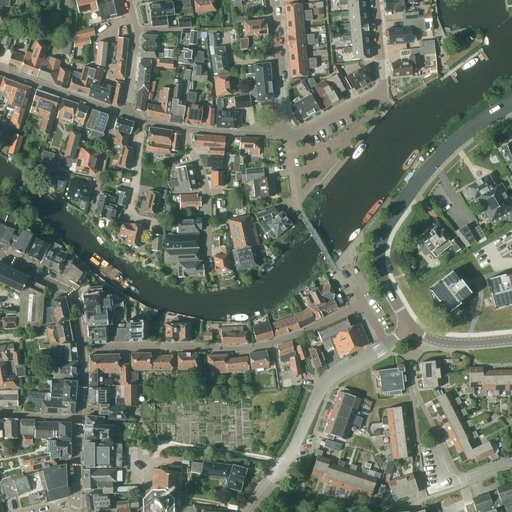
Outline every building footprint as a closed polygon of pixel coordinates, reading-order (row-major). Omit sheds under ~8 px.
[(97,9),(94,0),(74,0),(78,14),(97,9)] [(121,16),(116,0),(114,0),(97,4),(101,21),(121,16)] [(173,16),(172,2),(171,0),(169,0),(163,1),(163,3),(148,5),(150,17),(149,17),(151,27),(167,25),(166,17),(173,16)] [(190,9),(189,0),(181,0),(183,10),(190,9)] [(193,0),(194,1),(195,13),(215,11),(213,0),(193,0)] [(348,12),(365,11),(363,0),(344,0),(338,1),(338,6),(346,5),(347,3),(348,12)] [(412,9),(412,3),(416,3),(416,0),(384,0),(385,11),(393,10),(394,13),(405,12),(405,9),(412,9)] [(285,18),(311,15),(311,10),(303,11),(302,13),(301,4),(284,5),(285,18)] [(348,15),(349,24),(366,22),(365,11),(348,12),(339,13),(339,18),(347,17),(348,15)] [(286,29),(286,30),(303,28),(302,19),(304,21),(312,20),(311,15),(285,18),(286,29)] [(247,22),(247,16),(235,17),(236,23),(243,23),(244,36),(266,34),(265,25),(263,25),(263,20),(247,22)] [(417,19),(402,20),(403,28),(387,29),(388,45),(411,43),(410,36),(415,36),(414,31),(424,31),(423,18),(417,19)] [(189,27),(189,19),(177,19),(178,27),(184,27),(185,28),(189,27)] [(340,25),(337,25),(338,30),(340,30),(348,29),(349,27),(350,36),(367,34),(366,22),(349,24),(340,25)] [(286,30),(287,42),(314,39),(313,34),(305,35),(304,37),(303,28),(286,30)] [(96,30),(75,31),(76,46),(92,45),(91,37),(96,36),(96,30)] [(209,47),(212,46),(218,46),(217,40),(219,40),(218,34),(216,34),(216,30),(206,31),(206,35),(208,35),(209,47)] [(351,48),(368,46),(367,34),(350,36),(341,37),(342,42),(349,41),(350,39),(351,48)] [(157,36),(141,35),(139,57),(156,58),(162,58),(162,54),(156,54),(157,36)] [(11,38),(2,36),(0,44),(0,48),(8,50),(11,38)] [(63,39),(58,38),(55,53),(61,54),(63,39)] [(127,39),(117,38),(115,60),(116,60),(114,79),(123,81),(127,39)] [(63,39),(61,54),(69,55),(71,41),(63,39)] [(248,42),(248,40),(247,39),(239,40),(240,51),(246,50),(246,49),(247,48),(247,46),(248,45),(248,43),(248,42)] [(288,54),(305,52),(304,44),(306,45),(314,44),(314,39),(287,42),(288,54)] [(107,43),(97,42),(95,65),(105,66),(107,43)] [(24,56),(20,69),(19,71),(36,77),(45,56),(43,55),(46,47),(36,43),(32,54),(26,52),(24,56)] [(213,48),(212,46),(209,47),(210,55),(213,75),(228,72),(225,52),(224,52),(224,47),(213,48)] [(368,46),(351,48),(342,49),(343,54),(350,53),(352,52),(352,60),(369,58),(368,46)] [(433,48),(419,49),(409,50),(410,56),(409,57),(409,61),(391,63),(392,77),(411,75),(411,70),(419,69),(418,55),(434,54),(433,48)] [(192,50),(183,49),(182,52),(179,52),(178,64),(181,64),(190,65),(192,50)] [(173,50),(163,50),(163,58),(173,58),(173,50)] [(7,65),(20,69),(24,56),(20,55),(20,54),(12,51),(7,65)] [(203,53),(194,52),(192,72),(191,72),(190,80),(191,80),(191,81),(206,81),(206,72),(203,72),(203,63),(202,63),(203,53)] [(306,61),(305,52),(288,54),(289,66),(316,63),(315,58),(308,59),(306,61)] [(54,84),(59,67),(60,62),(50,59),(50,57),(45,56),(36,77),(54,84)] [(139,63),(137,82),(149,84),(151,64),(150,64),(150,60),(139,59),(139,63)] [(272,97),(269,63),(253,65),(253,66),(247,67),(248,75),(246,75),(251,102),(256,101),(256,102),(269,101),(272,97)] [(316,63),(289,66),(291,78),(307,76),(306,68),(308,69),(316,68),(316,63)] [(70,71),(59,67),(54,84),(54,85),(66,89),(70,71)] [(79,93),(88,96),(90,85),(96,87),(97,81),(99,82),(102,70),(94,67),(94,70),(83,68),(81,74),(80,80),(82,81),(79,93)] [(369,73),(365,67),(347,77),(346,76),(341,79),(347,90),(353,87),(355,90),(370,82),(366,74),(369,73)] [(80,80),(81,74),(72,71),(71,75),(68,90),(79,93),(82,81),(80,80)] [(345,90),(336,75),(324,81),(323,81),(314,87),(325,107),(342,97),(340,93),(345,90)] [(230,94),(228,76),(217,77),(217,78),(214,78),(216,96),(219,95),(219,96),(230,94)] [(14,82),(3,78),(0,85),(0,97),(1,96),(5,97),(3,102),(6,104),(14,82)] [(311,90),(309,85),(310,84),(308,79),(306,80),(305,79),(300,82),(306,92),(311,90)] [(90,85),(88,96),(110,105),(112,88),(99,82),(97,81),(96,87),(90,85)] [(14,82),(6,104),(7,104),(6,107),(14,110),(9,126),(18,129),(30,88),(14,82)] [(112,88),(110,105),(118,107),(119,106),(123,83),(115,82),(114,89),(112,88)] [(148,92),(149,84),(137,82),(136,91),(137,91),(135,109),(143,112),(146,100),(151,101),(152,95),(147,94),(148,92)] [(186,101),(185,101),(179,101),(181,85),(173,84),(172,89),(168,122),(181,124),(182,123),(186,101)] [(168,122),(172,89),(162,88),(160,107),(147,104),(145,116),(168,122)] [(186,101),(182,123),(190,124),(199,125),(202,107),(189,105),(190,97),(193,97),(194,90),(187,89),(185,101),(186,101)] [(58,98),(36,90),(29,112),(43,117),(39,132),(48,134),(51,124),(55,108),(57,100),(58,98)] [(309,95),(308,93),(307,94),(308,96),(294,103),(303,119),(318,110),(310,94),(309,95)] [(233,97),(234,103),(234,110),(251,107),(249,95),(247,95),(239,96),(233,97)] [(73,116),(77,105),(62,99),(56,118),(71,123),(73,123),(73,121),(74,120),(75,117),(73,116)] [(229,112),(226,112),(221,112),(221,99),(216,99),(217,112),(216,128),(237,129),(237,125),(240,126),(241,112),(229,112)] [(87,108),(77,105),(73,116),(75,117),(74,120),(73,121),(73,123),(74,124),(75,122),(81,124),(87,108)] [(106,115),(91,110),(85,128),(91,130),(89,136),(101,140),(103,134),(102,133),(107,117),(106,115)] [(116,130),(114,138),(127,142),(129,134),(130,134),(133,123),(116,118),(113,129),(116,130)] [(171,131),(148,128),(145,151),(165,154),(164,157),(169,158),(169,154),(169,151),(177,151),(179,135),(171,134),(171,131)] [(63,158),(66,158),(73,160),(73,158),(77,144),(83,146),(84,142),(78,140),(80,135),(70,131),(63,158)] [(22,137),(13,134),(7,154),(16,157),(22,137)] [(218,155),(223,155),(223,148),(224,137),(193,135),(193,146),(203,147),(210,148),(209,155),(218,155)] [(126,147),(127,142),(114,138),(113,144),(121,146),(116,166),(129,170),(134,149),(126,147)] [(258,139),(240,138),(239,149),(248,150),(248,155),(258,155),(258,150),(259,150),(258,139)] [(511,144),(500,148),(506,165),(508,164),(511,174),(511,146),(511,147),(511,144)] [(81,147),(78,158),(97,163),(99,152),(81,147)] [(53,163),(51,162),(53,157),(54,154),(43,151),(35,178),(47,181),(52,164),(53,163)] [(177,154),(169,154),(169,164),(177,165),(177,154)] [(63,156),(58,155),(55,166),(63,168),(65,159),(62,158),(63,156)] [(218,158),(209,158),(207,158),(207,167),(211,167),(211,170),(223,170),(222,158),(223,155),(218,155),(218,158)] [(94,174),(97,163),(78,158),(78,159),(73,158),(73,160),(66,158),(64,166),(70,168),(72,163),(77,164),(75,169),(94,174)] [(179,183),(193,180),(190,165),(175,168),(177,180),(179,179),(179,183)] [(222,186),(222,172),(211,172),(211,186),(222,186)] [(263,173),(245,174),(245,175),(241,176),(241,184),(245,184),(245,181),(253,181),(255,198),(274,196),(272,177),(264,178),(263,173)] [(473,200),(476,199),(482,195),(484,197),(486,196),(488,198),(503,189),(500,184),(494,187),(487,175),(466,188),(473,200)] [(89,184),(71,179),(66,197),(87,202),(89,194),(87,193),(89,184)] [(179,179),(177,180),(167,182),(168,189),(179,186),(180,192),(195,189),(193,180),(179,183),(179,179)] [(129,191),(117,187),(115,194),(119,195),(116,205),(125,207),(129,191)] [(166,191),(157,189),(156,193),(148,191),(145,201),(141,201),(138,213),(147,215),(148,212),(156,214),(160,198),(164,199),(166,191)] [(482,195),(476,199),(490,222),(511,209),(511,204),(503,189),(488,198),(486,196),(484,197),(482,195)] [(116,197),(100,193),(94,216),(113,221),(117,208),(115,207),(116,207),(108,205),(109,201),(114,202),(116,197)] [(179,195),(179,210),(197,210),(197,206),(199,206),(199,197),(197,197),(196,194),(179,195)] [(226,206),(226,197),(216,197),(216,207),(226,206)] [(273,208),(265,211),(264,210),(256,214),(259,222),(267,231),(273,238),(290,224),(281,213),(279,215),(273,208)] [(20,227),(19,229),(14,227),(18,219),(0,211),(0,243),(11,248),(21,228),(20,227)] [(252,231),(249,216),(227,220),(234,250),(232,250),(236,271),(257,266),(256,258),(255,254),(254,250),(253,247),(259,245),(257,236),(255,230),(252,231)] [(200,229),(200,218),(177,219),(178,233),(198,232),(198,230),(200,229)] [(130,225),(121,223),(119,234),(127,236),(125,244),(138,247),(143,227),(130,224),(130,225)] [(472,230),(468,224),(454,232),(466,248),(469,245),(484,237),(478,227),(472,230)] [(21,228),(11,248),(11,249),(24,256),(35,234),(21,227),(21,228)] [(439,233),(435,228),(427,234),(426,232),(418,238),(423,244),(419,248),(424,255),(429,251),(434,258),(450,245),(456,252),(462,247),(455,238),(449,243),(446,239),(447,238),(442,231),(439,233)] [(165,250),(199,248),(198,234),(165,235),(165,250)] [(163,236),(152,235),(151,251),(162,252),(163,236)] [(28,256),(41,262),(49,245),(51,241),(52,239),(49,238),(48,240),(41,236),(39,240),(36,239),(28,256)] [(49,245),(41,262),(40,264),(58,272),(67,253),(60,250),(62,246),(51,241),(49,245)] [(227,254),(226,247),(222,247),(223,255),(213,256),(214,266),(215,274),(230,271),(228,254),(227,254)] [(199,248),(165,250),(164,250),(164,263),(177,261),(177,277),(187,276),(202,275),(202,266),(200,266),(200,261),(199,261),(199,248)] [(88,270),(74,256),(71,261),(62,275),(70,280),(69,281),(77,286),(88,270)] [(27,278),(0,265),(0,282),(20,293),(18,329),(42,325),(42,319),(43,295),(41,294),(44,288),(27,279),(27,278)] [(452,270),(428,289),(447,314),(472,295),(452,270)] [(511,272),(485,280),(493,310),(511,304),(511,272)] [(333,295),(327,283),(315,289),(312,284),(307,287),(309,291),(308,292),(313,303),(310,305),(306,296),(303,298),(307,307),(314,321),(326,315),(325,314),(337,308),(332,300),(333,295)] [(84,311),(110,308),(111,308),(110,296),(101,297),(100,287),(88,288),(89,293),(81,294),(82,304),(83,303),(84,311)] [(43,311),(42,325),(56,322),(56,323),(69,320),(68,312),(64,298),(51,300),(53,307),(49,308),(49,310),(43,311)] [(88,322),(88,326),(106,325),(112,325),(110,308),(84,311),(85,322),(88,322)] [(307,308),(300,312),(306,325),(314,321),(307,308)] [(292,315),(292,316),(298,329),(306,325),(300,312),(292,315)] [(2,318),(1,313),(0,313),(0,332),(3,332),(3,330),(18,328),(17,317),(2,318)] [(274,337),(298,329),(292,316),(270,324),(274,337)] [(173,318),(173,324),(165,324),(165,341),(177,341),(177,324),(177,318),(173,318)] [(350,329),(346,318),(316,331),(325,353),(334,350),(333,348),(334,347),(339,357),(366,345),(358,326),(350,329)] [(59,345),(72,344),(68,321),(55,324),(55,326),(46,328),(50,346),(50,348),(52,347),(52,345),(59,344),(59,345)] [(124,342),(134,341),(135,321),(125,321),(125,329),(124,342)] [(144,321),(135,321),(134,341),(144,341),(144,321)] [(273,337),(268,321),(251,326),(256,343),(273,337)] [(177,324),(177,341),(189,341),(189,324),(177,324)] [(106,325),(88,326),(86,327),(87,336),(90,336),(91,344),(107,343),(106,325)] [(233,327),(220,327),(221,343),(238,343),(246,343),(246,332),(242,332),(242,327),(233,327)] [(124,342),(125,329),(116,329),(116,336),(110,337),(111,343),(124,342)] [(293,352),(291,342),(277,347),(279,362),(280,362),(283,364),(290,362),(291,370),(292,376),(300,375),(299,369),(298,362),(297,356),(295,357),(294,352),(293,352)] [(52,347),(50,348),(46,349),(46,351),(44,351),(45,363),(75,361),(74,343),(72,344),(59,345),(59,344),(52,345),(52,347)] [(7,354),(13,353),(12,345),(0,346),(0,362),(8,361),(7,354)] [(302,345),(295,347),(299,358),(306,356),(302,345)] [(325,365),(318,347),(308,351),(314,369),(325,365)] [(268,367),(266,351),(248,354),(250,370),(268,367)] [(149,356),(149,353),(130,354),(131,370),(171,369),(170,356),(149,356)] [(196,371),(196,353),(176,353),(177,371),(175,371),(175,372),(171,372),(171,379),(187,378),(187,371),(196,371)] [(119,385),(124,385),(135,385),(137,385),(137,372),(128,372),(128,365),(118,365),(118,355),(88,356),(89,374),(90,374),(101,374),(101,373),(103,373),(119,373),(119,385)] [(248,371),(247,357),(226,360),(226,355),(206,356),(207,373),(219,372),(219,373),(248,371)] [(421,376),(440,374),(438,361),(419,363),(421,376)] [(76,380),(76,362),(57,363),(57,364),(54,364),(53,379),(76,380)] [(5,364),(0,364),(0,389),(17,387),(15,376),(7,378),(5,364)] [(24,377),(24,368),(21,368),(20,365),(14,366),(16,377),(24,377)] [(403,372),(402,365),(396,366),(396,369),(372,372),(375,394),(388,392),(388,396),(401,395),(400,391),(403,390),(400,373),(403,372)] [(472,387),(481,387),(481,371),(481,368),(468,368),(468,387),(466,387),(466,394),(472,393),(472,387)] [(481,371),(481,387),(482,390),(479,390),(479,397),(485,396),(485,390),(491,390),(491,396),(494,396),(494,371),(481,371)] [(504,396),(507,396),(506,371),(494,371),(494,396),(498,396),(498,390),(504,390),(504,396)] [(101,374),(90,374),(89,387),(112,386),(112,379),(103,379),(103,373),(101,373),(101,374)] [(440,374),(421,376),(422,389),(441,386),(440,374)] [(62,391),(74,392),(75,382),(51,381),(50,389),(59,390),(59,392),(62,392),(62,391)] [(135,385),(124,385),(119,385),(120,399),(115,399),(115,405),(109,405),(99,406),(99,414),(108,414),(108,420),(126,420),(126,410),(130,410),(130,406),(135,406),(135,385)] [(62,402),(73,403),(74,392),(62,391),(62,392),(59,392),(59,390),(50,389),(50,397),(47,397),(48,393),(27,392),(27,399),(42,400),(62,402)] [(88,406),(99,406),(109,405),(108,389),(88,389),(88,406)] [(335,402),(356,409),(359,399),(348,395),(349,392),(342,389),(341,393),(338,392),(335,402)] [(454,403),(455,406),(461,403),(458,397),(452,400),(448,392),(440,396),(437,390),(433,393),(436,398),(431,400),(437,412),(454,403)] [(0,406),(17,406),(17,391),(0,391),(0,406)] [(73,403),(62,402),(62,403),(42,402),(42,400),(27,399),(26,404),(34,405),(34,412),(41,412),(41,413),(72,414),(73,403)] [(335,402),(331,413),(361,423),(362,418),(354,415),(356,409),(335,402)] [(437,412),(442,423),(459,414),(461,418),(466,415),(463,409),(458,411),(455,406),(454,403),(437,412)] [(387,422),(406,420),(404,407),(385,409),(387,418),(381,419),(381,426),(388,425),(387,422)] [(328,423),(349,430),(351,424),(360,427),(361,423),(331,413),(328,423)] [(459,414),(442,423),(448,434),(465,426),(467,429),(472,426),(469,420),(464,423),(461,418),(459,414)] [(237,449),(252,448),(252,436),(253,436),(252,415),(245,416),(245,426),(240,427),(240,434),(235,434),(236,442),(237,442),(237,449)] [(103,418),(85,416),(83,440),(112,443),(114,427),(103,426),(103,418)] [(17,439),(17,420),(3,420),(4,439),(17,439)] [(34,420),(19,420),(19,435),(22,435),(22,444),(34,444),(34,420)] [(387,422),(388,425),(388,431),(382,432),(383,438),(389,437),(389,435),(408,432),(406,420),(387,422)] [(70,423),(35,423),(34,439),(70,439),(70,423)] [(349,430),(328,423),(325,433),(327,434),(326,437),(332,440),(334,436),(345,440),(349,430)] [(448,434),(454,445),(471,437),(472,440),(478,437),(475,431),(469,434),(467,429),(465,426),(448,434)] [(390,447),(409,445),(408,432),(389,435),(389,437),(390,443),(384,444),(385,451),(391,450),(390,447)] [(462,463),(474,457),(471,450),(468,445),(474,443),(472,440),(471,437),(454,445),(462,463)] [(24,473),(30,471),(57,465),(57,460),(69,459),(70,442),(46,441),(46,453),(48,453),(49,455),(29,460),(22,462),(24,473)] [(487,442),(471,450),(474,457),(476,462),(489,456),(492,461),(498,458),(495,452),(493,453),(487,442)] [(121,444),(85,443),(83,445),(82,465),(85,468),(121,468),(121,444)] [(390,447),(391,450),(392,456),(385,457),(386,463),(393,462),(392,460),(406,458),(407,464),(412,464),(409,445),(390,447)] [(311,475),(323,479),(328,464),(329,460),(320,457),(322,452),(316,450),(314,456),(316,457),(311,475)] [(336,466),(328,464),(323,479),(322,482),(334,486),(340,468),(342,468),(344,463),(338,461),(336,466)] [(231,466),(202,462),(202,464),(191,463),(190,473),(228,478),(225,487),(239,491),(245,470),(232,466),(231,466)] [(390,475),(395,462),(393,462),(386,463),(383,473),(390,475)] [(41,471),(46,491),(43,492),(46,503),(66,497),(69,494),(66,485),(65,485),(65,464),(57,465),(41,471)] [(181,467),(169,465),(167,471),(152,468),(151,489),(180,493),(181,473),(180,473),(181,467)] [(352,471),(354,472),(356,467),(350,465),(348,470),(342,468),(340,468),(334,486),(346,490),(352,471)] [(346,490),(358,493),(364,476),(366,476),(368,470),(362,468),(360,474),(354,472),(352,471),(346,490)] [(101,494),(113,493),(115,493),(114,491),(112,491),(111,482),(115,482),(115,470),(94,471),(94,470),(82,470),(83,490),(101,489),(101,494)] [(372,478),(366,476),(364,476),(358,493),(370,497),(376,479),(378,480),(380,474),(374,472),(372,478)] [(399,479),(405,497),(417,493),(411,475),(399,479)] [(405,497),(399,479),(387,483),(393,501),(405,497)] [(13,480),(0,484),(0,489),(3,501),(17,497),(18,497),(13,480)] [(511,511),(511,482),(496,488),(497,491),(495,492),(493,495),(489,497),(488,494),(471,500),(475,511),(477,511),(511,511)] [(113,493),(101,494),(84,496),(85,511),(88,511),(106,510),(109,510),(108,496),(113,496),(113,493)] [(160,496),(153,495),(147,501),(147,510),(149,511),(164,511),(167,510),(167,502),(160,496)] [(138,506),(137,499),(127,499),(127,502),(115,503),(115,508),(138,506)]
